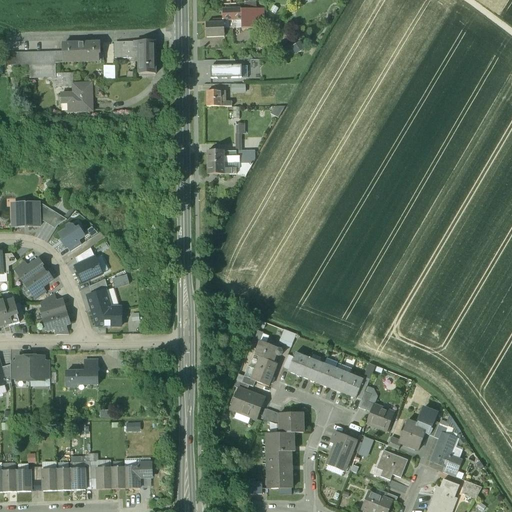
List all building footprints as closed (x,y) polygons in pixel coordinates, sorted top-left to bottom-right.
[(255,9),(240,10),(241,19),(241,29),(256,29),(255,9)] [(240,10),(223,11),(223,20),(241,19),(240,10)] [(223,23),(206,24),(207,38),(224,37),(223,23)] [(155,42),(123,43),(123,54),(123,59),(135,59),(155,59),(155,42)] [(292,47),(295,55),(307,50),(303,42),(292,47)] [(100,44),(62,45),(63,53),(63,63),(99,62),(99,54),(100,54),(100,44)] [(55,53),(16,54),(17,67),(29,66),(55,66),(55,53)] [(16,54),(8,55),(8,66),(17,67),(16,54)] [(155,59),(135,59),(135,62),(138,62),(138,74),(156,74),(155,59)] [(55,66),(29,66),(30,79),(53,78),(56,78),(56,75),(55,66)] [(210,67),(211,79),(247,79),(247,66),(235,67),(217,67),(210,67)] [(53,78),(53,88),(73,87),(73,85),(73,74),(56,75),(56,78),(53,78)] [(92,85),(73,85),(73,87),(73,94),(64,94),(64,104),(68,104),(69,113),(92,112),(92,85)] [(221,102),(221,92),(207,92),(207,107),(221,107),(221,102)] [(271,114),(278,119),(286,107),(276,107),(271,114)] [(235,123),(236,152),(239,152),(242,152),(241,135),(246,135),(246,123),(235,123)] [(216,152),(216,150),(209,150),(209,153),(207,153),(207,164),(224,164),(224,158),(224,152),(216,152)] [(236,158),(224,158),(224,164),(239,164),(240,164),(239,152),(236,152),(236,158)] [(255,160),(255,152),(245,152),(245,164),(253,164),(255,160)] [(224,168),(224,164),(207,164),(208,176),(209,176),(209,178),(213,178),(217,177),(217,176),(224,175),(224,170),(224,168)] [(239,175),(239,164),(224,164),(224,168),(224,170),(236,169),(236,175),(239,175)] [(240,164),(239,164),(239,175),(245,178),(253,164),(245,164),(240,164)] [(39,204),(26,205),(26,206),(13,206),(13,220),(12,220),(12,228),(29,227),(39,227),(40,227),(40,206),(39,204)] [(67,221),(43,206),(40,206),(40,221),(41,221),(55,230),(58,227),(67,221)] [(73,227),(69,226),(67,228),(66,231),(59,235),(64,242),(62,243),(66,249),(78,241),(84,237),(79,229),(76,231),(73,227)] [(78,241),(68,248),(71,253),(81,246),(78,241)] [(91,249),(76,259),(79,266),(95,259),(91,249)] [(12,255),(2,255),(3,275),(9,275),(8,267),(17,262),(12,255)] [(79,266),(75,268),(83,284),(102,275),(95,259),(79,266)] [(28,268),(27,269),(28,269),(18,275),(25,285),(44,272),(41,268),(43,267),(39,261),(28,268)] [(25,264),(15,270),(18,275),(28,269),(27,269),(28,268),(25,264)] [(44,272),(25,285),(32,295),(41,288),(41,289),(42,288),(52,281),(49,275),(47,276),(44,272)] [(89,288),(92,296),(106,292),(108,291),(105,281),(89,288)] [(41,288),(32,295),(35,300),(45,293),(42,288),(41,289),(41,288)] [(92,296),(88,298),(97,327),(122,327),(122,310),(111,310),(106,292),(92,296)] [(54,294),(40,304),(42,310),(49,308),(48,306),(57,303),(54,294)] [(3,302),(0,303),(0,328),(9,325),(9,327),(20,324),(17,314),(13,301),(3,304),(3,302)] [(57,303),(48,306),(49,308),(42,310),(40,311),(43,320),(66,313),(63,301),(57,303)] [(23,313),(17,314),(20,324),(20,325),(26,324),(23,313)] [(66,313),(43,320),(47,332),(54,330),(66,326),(70,325),(66,313)] [(66,326),(54,330),(56,336),(69,336),(69,335),(66,326)] [(296,335),(284,331),(279,343),(291,348),(296,335)] [(271,346),(267,345),(266,345),(259,343),(255,353),(257,358),(259,359),(273,364),(275,357),(278,358),(281,356),(282,354),(281,351),(271,348),(271,346)] [(309,359),(295,354),(293,358),(288,370),(288,372),(301,378),(309,359)] [(293,358),(288,356),(283,368),(288,370),(293,358)] [(30,358),(17,358),(17,363),(17,380),(17,382),(31,382),(30,358)] [(44,363),(44,358),(30,358),(31,382),(44,382),(44,380),(44,363)] [(273,364),(259,359),(250,380),(250,381),(255,383),(268,388),(277,366),(273,364)] [(322,365),(309,359),(301,378),(315,383),(322,365)] [(97,361),(85,361),(85,373),(66,373),(66,388),(77,388),(77,383),(88,382),(88,385),(98,385),(97,361)] [(336,370),(322,365),(315,383),(328,389),(336,370)] [(11,367),(1,369),(5,385),(12,384),(11,380),(11,367)] [(349,375),(336,370),(328,389),(342,394),(349,375)] [(357,379),(349,375),(342,394),(356,400),(356,399),(363,381),(357,379)] [(250,380),(244,378),(241,384),(249,387),(253,388),(255,383),(250,381),(250,380)] [(369,380),(364,378),(363,381),(356,399),(361,401),(365,393),(369,380)] [(241,384),(236,382),(233,388),(239,390),(246,393),(249,387),(241,384)] [(246,393),(239,390),(230,411),(255,421),(264,400),(246,393)] [(361,401),(359,408),(365,411),(368,403),(371,395),(365,393),(361,401)] [(374,405),(368,403),(365,411),(371,413),(374,405)] [(394,413),(374,405),(371,413),(366,424),(387,432),(394,413)] [(279,415),(266,410),(262,420),(275,425),(279,425),(279,415)] [(436,415),(423,410),(416,428),(426,432),(425,435),(428,436),(433,422),(436,415)] [(303,414),(279,415),(279,425),(279,435),(293,434),(303,434),(303,414)] [(449,424),(441,421),(439,424),(434,438),(439,440),(442,434),(445,435),(449,424)] [(439,424),(433,422),(428,436),(434,438),(439,424)] [(399,442),(398,444),(400,444),(418,451),(425,435),(426,432),(416,428),(406,424),(399,442)] [(279,435),(266,435),(268,490),(279,490),(291,490),(292,490),(291,453),(294,453),(293,434),(279,435)] [(356,442),(335,434),(331,444),(335,446),(327,466),(344,473),(356,442)] [(445,435),(442,434),(439,440),(431,462),(445,467),(457,472),(461,461),(458,460),(449,457),(453,447),(456,440),(445,435)] [(399,442),(391,439),(387,447),(398,451),(400,444),(398,444),(399,442)] [(462,451),(453,447),(449,457),(458,460),(462,451)] [(407,461),(384,452),(377,469),(381,471),(379,477),(392,482),(394,476),(400,478),(407,461)] [(138,460),(125,460),(125,468),(138,468),(138,465),(138,460)] [(457,472),(445,467),(443,473),(455,478),(457,472)] [(125,468),(111,469),(112,490),(126,490),(125,468)] [(125,468),(126,490),(140,490),(139,479),(139,468),(138,468),(125,468)] [(85,469),(70,470),(71,492),(85,491),(85,481),(85,469)] [(98,469),(97,469),(97,480),(97,491),(112,490),(111,469),(98,469)] [(57,470),(43,471),(43,482),(43,492),(57,492),(57,470)] [(70,470),(57,470),(57,492),(71,492),(70,470)] [(30,471),(16,472),(17,493),(31,493),(31,482),(30,471)] [(16,472),(2,472),(3,494),(17,493),(16,472)] [(459,486),(443,480),(440,488),(441,489),(438,496),(434,495),(429,508),(438,511),(449,511),(452,504),(455,505),(457,499),(455,498),(459,486)] [(466,482),(461,494),(475,500),(482,488),(466,482)] [(262,483),(249,483),(249,490),(249,495),(262,495),(262,483)] [(354,484),(345,493),(358,505),(364,498),(361,496),(363,493),(354,484)] [(385,499),(368,493),(361,510),(365,511),(388,511),(392,502),(385,499)] [(398,498),(387,494),(385,499),(392,502),(395,503),(398,498)]
